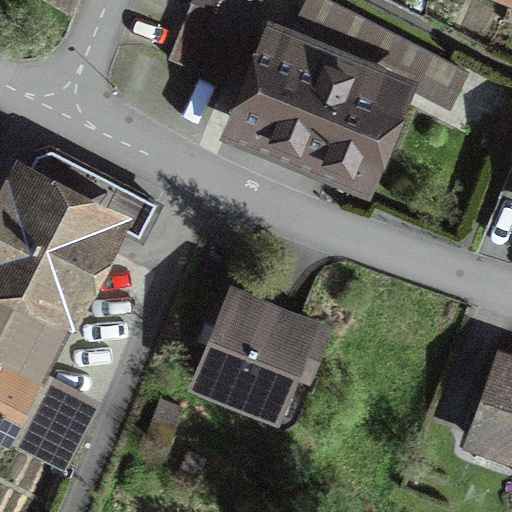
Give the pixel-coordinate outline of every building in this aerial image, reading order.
[(169,57),(224,80),(257,0),(224,0),(219,13),(192,1),(169,57)] [(411,83),(448,102),(462,74),(318,0),(310,0),(303,15),(416,73),(411,83)] [(264,36),(232,117),(362,170),(395,88),(264,36)] [(36,152),(24,176),(111,221),(141,236),(158,203),(51,147),(36,152)] [(0,425),(4,428),(111,221),(24,176),(0,222),(0,425)] [(304,374),(322,330),(231,293),(197,377),(277,409),(293,369),(304,374)] [(472,438),(511,452),(511,359),(501,356),(472,438)]
